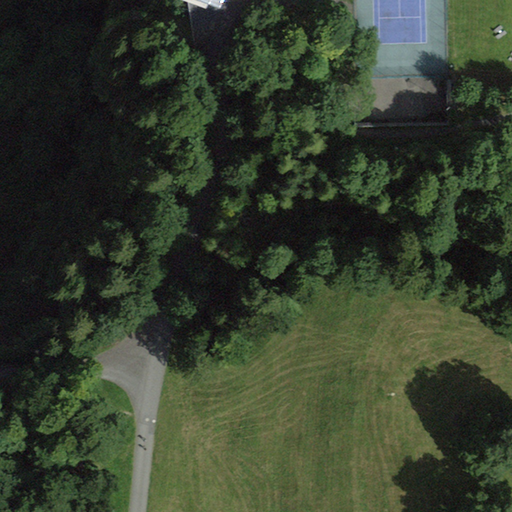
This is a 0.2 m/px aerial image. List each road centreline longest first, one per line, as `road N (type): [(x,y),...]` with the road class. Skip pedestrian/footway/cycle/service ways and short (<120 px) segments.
road 1 (unclassified): [(136,511),(156,355),(228,131),(219,70),(233,0)]
road 2 (track): [(0,378),(156,355)]
